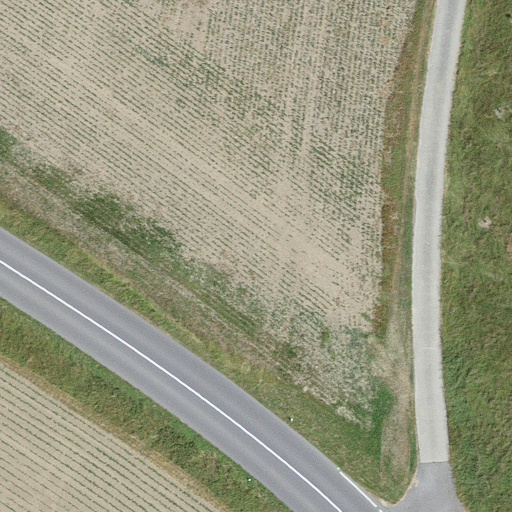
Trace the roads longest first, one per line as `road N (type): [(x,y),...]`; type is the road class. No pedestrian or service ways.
road 1 (track): [(438,511),(429,193),(453,0)]
road 2 (secondary): [(0,261),(174,377),(340,511)]
